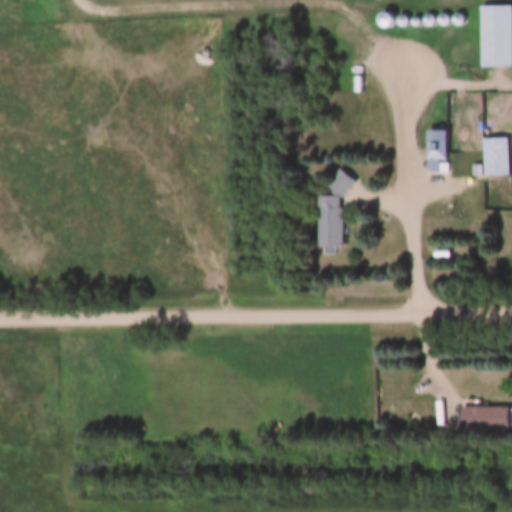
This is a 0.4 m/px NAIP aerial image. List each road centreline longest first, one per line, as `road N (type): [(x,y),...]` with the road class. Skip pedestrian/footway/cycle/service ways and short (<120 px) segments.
road 1 (residential): [(511,311),(0,313)]
road 2 (track): [(310,1),(104,9),(82,0)]
